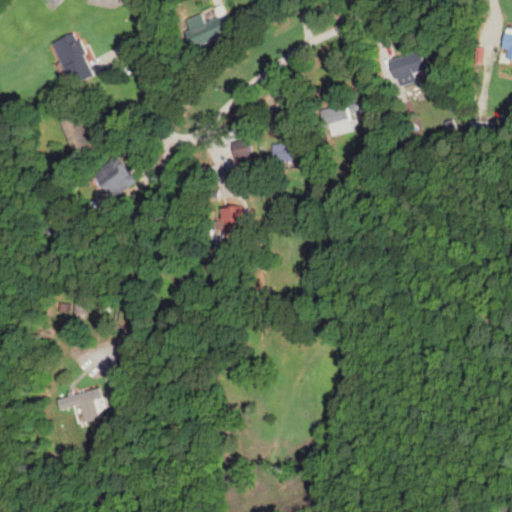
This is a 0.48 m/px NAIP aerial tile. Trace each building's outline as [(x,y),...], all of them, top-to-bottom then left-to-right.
[(189,30),(183,32),(190,48),(234,30),(227,13),(204,22),(200,14),(185,20),(189,30)] [(467,38),(477,48),(493,31),(483,21),(467,38)] [(71,86),(94,75),(75,31),(52,41),(71,86)] [(511,32),(503,31),(501,58),(511,58),(511,32)] [(396,87),(415,81),(413,73),(429,68),(423,49),(388,60),(396,87)] [(309,117),(299,79),(281,84),(291,122),(309,117)] [(348,114),(359,110),(355,99),(320,112),(328,137),(353,128),(348,114)] [(73,153),(90,147),(77,112),(60,118),(73,153)] [(495,137),(495,121),(470,121),(470,137),(495,137)] [(231,143),(235,166),(250,163),(246,140),(231,143)] [(272,166),(310,164),(308,140),(271,142),(272,166)] [(137,181),(118,155),(92,174),(111,199),(137,181)] [(217,206),(217,235),(242,235),(242,206),(217,206)] [(185,255),(169,254),(168,274),(184,274),(185,255)] [(98,388),(74,394),(81,423),(100,418),(95,400),(101,399),(98,388)]
